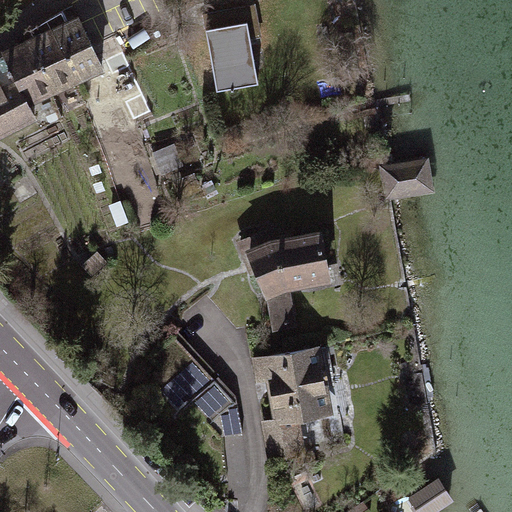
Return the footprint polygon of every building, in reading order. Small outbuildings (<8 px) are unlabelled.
[(237,8),(203,13),(216,89),(258,82),(248,21),(239,22),(237,8)] [(48,19),(75,79),(102,66),(79,17),(68,23),(62,11),(48,19)] [(75,79),(48,19),(32,29),(32,31),(25,35),(51,90),(75,79)] [(51,90),(25,35),(3,45),(6,52),(5,53),(27,101),(51,90)] [(27,101),(5,53),(0,55),(0,131),(35,116),(27,101)] [(435,191),(429,155),(380,163),(386,198),(435,191)] [(268,230),(241,241),(248,259),(256,257),(259,263),(261,266),(256,269),(266,291),(272,326),(293,322),(285,283),(305,279),(305,274),(328,269),(321,234),(274,242),(268,230)] [(148,356),(169,379),(194,356),(173,333),(148,356)] [(316,347),(268,356),(279,419),(264,421),(266,433),(268,446),(269,459),(296,454),(296,451),(308,449),(302,416),(320,414),(316,390),(323,388),(316,347)] [(194,356),(169,379),(222,437),(243,432),(238,404),(194,356)]
